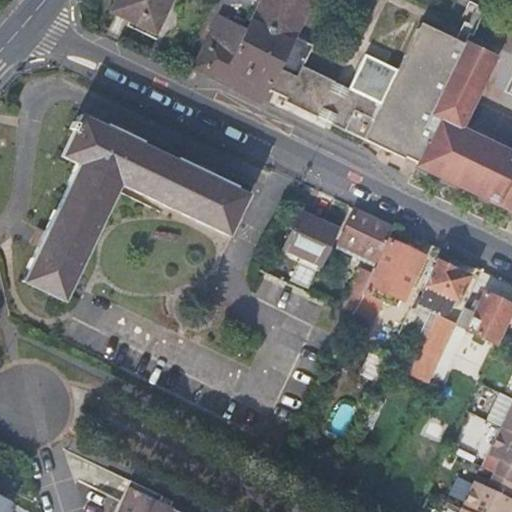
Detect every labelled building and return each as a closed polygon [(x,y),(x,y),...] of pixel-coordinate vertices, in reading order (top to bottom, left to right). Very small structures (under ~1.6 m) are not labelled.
[(153,39),(172,0),(117,0),(111,11),(131,20),(127,26),(153,39)] [(312,0),(260,0),(262,1),(236,49),(210,36),(195,65),(223,80),(228,71),(266,91),(268,87),(278,67),(312,0)] [(298,77),(278,67),(268,87),(288,97),(285,102),(397,156),(398,154),(401,148),(412,153),(409,159),(418,164),(418,166),(511,210),(511,152),(459,127),(493,56),(425,23),(417,25),(379,103),(303,66),(298,77)] [(265,93),(266,91),(228,71),(223,80),(262,100),(265,93)] [(59,156),(75,165),(71,173),(65,186),(66,188),(56,212),(52,212),(42,233),(37,232),(31,246),(35,247),(25,267),(26,271),(21,282),(60,301),(117,187),(226,234),(245,195),(233,189),(233,185),(212,174),(212,170),(199,166),(198,168),(175,158),(173,160),(137,143),(139,140),(128,134),(129,131),(116,126),(115,127),(102,123),(100,126),(80,115),(59,156)] [(398,154),(409,159),(412,153),(401,148),(398,154)] [(372,217),(353,208),(337,242),(347,246),(356,228),(384,243),(393,225),(373,216),(372,217)] [(319,266),(337,229),(306,215),(304,220),(297,216),(282,247),(319,266)] [(356,301),(351,312),(370,321),(381,301),(393,308),(404,283),(407,284),(421,256),(389,241),(374,270),(372,269),(356,301)] [(463,275),(438,264),(428,284),(454,296),(463,275)] [(315,275),(310,285),(318,289),(323,292),(327,281),(315,275)] [(310,285),(306,293),(314,297),(318,289),(310,285)] [(463,310),(461,309),(459,314),(440,354),(449,359),(463,330),(492,345),(511,307),(481,292),(477,301),(470,313),(463,310)] [(341,310),(349,314),(351,312),(356,301),(349,296),(341,310)] [(470,297),(463,310),(470,313),(477,301),(470,297)] [(440,354),(459,314),(444,308),(425,347),(421,346),(408,374),(425,383),(440,354)] [(406,385),(421,392),(424,386),(409,379),(406,385)] [(511,405),(501,428),(511,432),(511,405)] [(468,412),(455,441),(484,454),(497,425),(468,412)] [(511,432),(501,428),(488,455),(500,460),(493,474),(511,482),(511,432)] [(474,482),(461,509),(467,511),(505,511),(511,501),(511,500),(511,482),(493,474),(486,488),(474,482)] [(166,497),(124,477),(107,511),(179,511),(162,503),(166,497)] [(0,490),(0,511),(10,511),(17,500),(0,490)]
